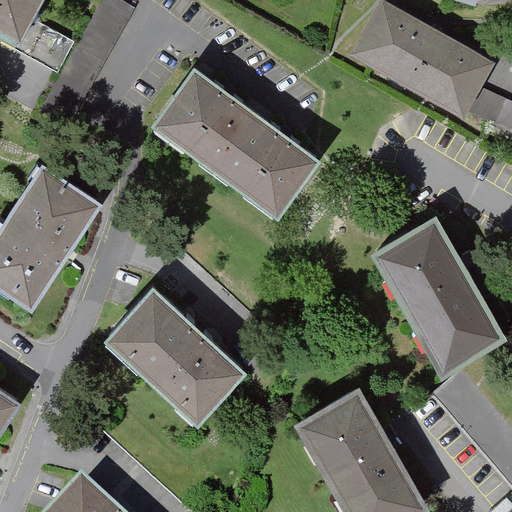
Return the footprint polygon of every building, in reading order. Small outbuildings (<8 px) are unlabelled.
[(44,0),(0,0),(0,31),(22,43),(35,18),(44,0)] [(73,122),(136,8),(121,0),(102,0),(37,117),(66,133),(73,122)] [(394,0),(379,0),(350,52),(463,115),(465,111),(495,125),(508,99),(480,85),(496,57),(394,0)] [(35,18),(22,43),(60,67),(75,41),(35,18)] [(308,142),(202,66),(164,121),(284,210),(325,154),(308,142)] [(511,100),(508,99),(495,125),(511,133),(511,100)] [(100,206),(45,170),(0,237),(0,282),(34,305),(69,253),(100,206)] [(441,219),(384,252),(448,361),(505,328),(441,219)] [(153,289),(110,338),(202,422),(244,373),(153,289)] [(363,389),(307,419),(358,511),(412,511),(427,504),(363,389)] [(0,433),(18,407),(0,394),(0,433)] [(114,511),(84,484),(58,511),(114,511)]
